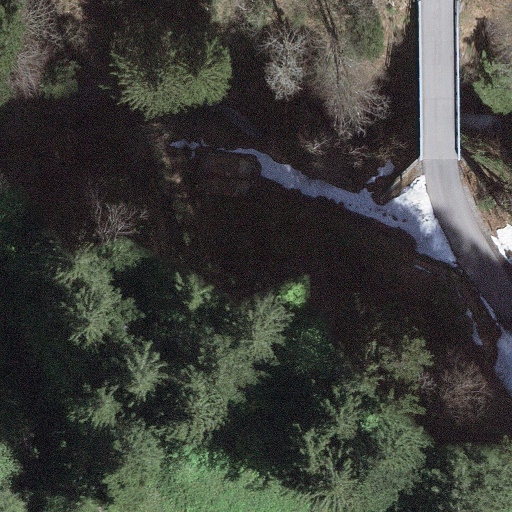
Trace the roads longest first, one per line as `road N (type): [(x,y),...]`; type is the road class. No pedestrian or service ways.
road 1 (track): [(511,317),(465,245),(440,162),(438,0)]
road 2 (track): [(465,245),(193,160)]
